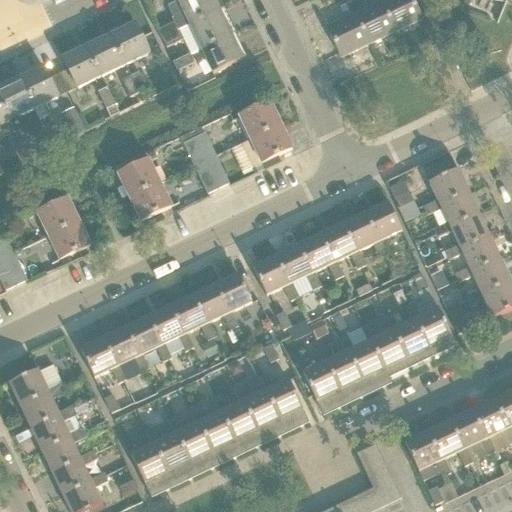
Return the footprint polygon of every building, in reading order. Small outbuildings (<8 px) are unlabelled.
[(178,32),(189,27),(220,12),(213,0),(182,0),(178,2),(185,18),(173,23),(178,32)] [(411,0),(388,0),(381,4),(395,33),(422,20),(411,0)] [(368,46),(395,33),(381,4),(354,16),(368,46)] [(345,20),(352,16),(347,5),(339,9),(345,20)] [(193,35),(201,50),(231,36),(220,12),(189,27),(178,32),(182,40),(193,35)] [(354,16),(327,29),(341,58),(368,46),(354,16)] [(163,39),(178,32),(173,23),(159,31),(163,39)] [(135,25),(111,37),(125,67),(150,56),(135,25)] [(167,47),(182,40),(178,32),(163,39),(167,47)] [(243,60),(231,36),(201,50),(189,56),(194,65),(205,59),(212,75),(243,60)] [(87,48),(102,79),(125,67),(111,37),(87,48)] [(102,79),(87,48),(63,60),(77,90),(102,79)] [(174,63),(179,72),(194,65),(189,56),(174,63)] [(34,111),(58,99),(44,69),(19,81),(34,111)] [(139,74),(131,78),(139,95),(147,91),(139,74)] [(123,82),(131,99),(139,95),(131,78),(123,82)] [(19,81),(0,89),(0,101),(10,122),(15,133),(24,129),(19,118),(34,111),(19,81)] [(107,90),(99,93),(106,110),(115,106),(107,90)] [(0,126),(9,123),(10,122),(0,101),(0,126)] [(239,119),(250,142),(281,127),(270,104),(239,119)] [(61,115),(72,137),(85,131),(74,109),(61,115)] [(48,117),(39,121),(47,138),(56,134),(48,117)] [(250,142),(261,165),(292,151),(281,127),(250,142)] [(24,129),(15,133),(23,150),(32,146),(24,129)] [(7,137),(15,154),(23,150),(15,133),(7,137)] [(218,160),(205,135),(195,140),(207,165),(218,160)] [(196,171),(207,165),(195,140),(184,145),(196,171)] [(207,165),(219,191),(230,186),(218,160),(207,165)] [(118,177),(129,200),(160,185),(149,162),(118,177)] [(196,171),(208,196),(219,191),(207,165),(196,171)] [(469,194),(458,171),(429,185),(437,201),(440,208),(469,194)] [(395,201),(410,195),(405,182),(389,189),(395,201)] [(171,208),(160,185),(129,200),(141,223),(171,208)] [(479,216),(469,194),(440,208),(437,201),(423,207),(427,217),(441,210),(448,224),(451,230),(479,216)] [(37,215),(49,239),(79,224),(68,201),(37,215)] [(388,204),(365,215),(379,243),(373,246),(379,259),(388,255),(381,242),(401,232),(388,204)] [(366,266),(359,252),(373,246),(379,243),(365,215),(343,226),(356,253),(351,255),(358,270),(366,266)] [(451,233),(458,247),(461,253),(490,239),(479,216),(451,230),(448,224),(434,230),(438,239),(451,233)] [(49,239),(60,262),(90,247),(79,224),(49,239)] [(343,226),(320,236),(333,264),(328,267),(335,281),(344,277),(337,262),(351,255),(356,253),(343,226)] [(0,250),(5,262),(16,256),(4,231),(0,233),(0,250)] [(328,267),(333,264),(320,236),(298,247),(311,275),(306,278),(312,292),(320,288),(314,274),(328,267)] [(461,255),(468,269),(471,275),(500,261),(490,239),(461,253),(458,247),(444,253),(448,261),(461,255)] [(298,247),(275,258),(289,286),(283,289),(290,303),(298,298),(292,285),(306,278),(311,275),(298,247)] [(5,262),(17,287),(28,282),(16,256),(5,262)] [(253,269),(266,297),(283,289),(289,286),(275,258),(253,269)] [(511,284),(500,261),(471,275),(468,269),(454,275),(459,284),(472,278),(479,292),(481,298),(511,284)] [(0,263),(0,279),(6,292),(17,287),(5,262),(0,263)] [(430,289),(422,273),(413,278),(420,294),(430,289)] [(238,276),(216,286),(229,315),(223,318),(230,331),(238,328),(231,314),(252,304),(238,276)] [(481,298),(479,292),(465,298),(468,306),(482,300),(492,321),(511,311),(511,285),(511,284),(481,298)] [(369,285),(355,292),(358,298),(371,291),(369,285)] [(223,318),(229,315),(216,286),(193,297),(207,325),(200,329),(207,342),(216,338),(209,324),(223,318)] [(401,292),(393,296),(398,308),(406,304),(401,292)] [(200,329),(207,325),(193,297),(171,308),(184,336),(179,339),(185,352),(194,348),(187,335),(200,329)] [(412,322),(399,328),(393,331),(407,360),(429,350),(415,320),(421,317),(415,304),(406,308),(412,322)] [(179,339),(184,336),(171,308),(148,319),(162,347),(156,350),(163,363),(171,359),(165,346),(179,339)] [(471,330),(461,308),(448,314),(458,336),(471,330)] [(421,317),(415,320),(429,350),(452,339),(438,309),(421,317)] [(293,328),(285,312),(276,317),(284,333),(288,331),(293,328)] [(376,339),(370,342),(384,371),(407,360),(393,331),(399,328),(392,315),(384,319),(390,333),(376,339)] [(149,370),(142,357),(156,350),(162,347),(148,319),(126,329),(139,358),(134,360),(141,374),(149,370)] [(293,328),(288,331),(294,342),(312,334),(306,322),(293,328)] [(376,339),(369,326),(361,330),(367,343),(354,350),(348,353),(362,382),(384,371),(370,342),(376,339)] [(120,367),(134,360),(139,358),(126,329),(103,340),(117,369),(112,371),(118,385),(126,381),(120,367)] [(331,361),(325,363),(339,393),(362,382),(348,353),(354,350),(347,337),(339,341),(345,354),(331,361)] [(112,371),(117,369),(103,340),(81,351),(94,380),(112,371)] [(272,345),(263,349),(270,365),(280,360),(272,345)] [(322,365),(303,374),(317,403),(339,393),(325,363),(331,361),(325,348),(315,352),(322,365)] [(47,391),(38,372),(9,386),(20,408),(49,394),(52,400),(65,393),(61,385),(47,391)] [(249,399),(243,401),(257,432),(280,421),(265,391),(271,388),(265,375),(256,379),(262,392),(249,399)] [(288,380),(271,388),(265,391),(280,421),(302,410),(288,380)] [(226,409),(220,412),(235,442),(257,432),(243,401),(249,399),(243,386),(234,390),(240,403),(226,409)] [(511,392),(494,401),(508,430),(504,433),(510,446),(511,445),(511,429),(511,428),(511,392)] [(52,400),(49,394),(20,408),(31,431),(60,417),(62,422),(76,416),(72,407),(58,414),(52,400)] [(212,401),(218,414),(204,420),(198,423),(212,453),(235,442),(220,412),(226,409),(220,396),(212,401)] [(113,397),(104,401),(111,417),(121,413),(113,397)] [(496,453),(490,440),(504,433),(508,430),(494,401),(472,412),(486,442),(480,444),(487,457),(496,453)] [(181,431),(176,434),(190,464),(212,453),(198,423),(204,420),(198,407),(189,411),(196,424),(181,431)] [(450,423),(464,452),(458,455),(464,468),(473,463),(467,451),(480,444),(486,442),(472,412),(450,423)] [(62,422),(60,417),(31,431),(41,453),(70,439),(73,445),(87,439),(83,429),(68,436),(62,422)] [(159,442),(153,445),(167,475),(190,464),(176,434),(181,431),(175,418),(166,423),(172,436),(159,442)] [(427,434),(441,463),(436,465),(442,479),(450,475),(445,461),(458,455),(464,452),(450,423),(427,434)] [(151,446),(131,456),(145,485),(167,475),(153,445),(159,442),(153,429),(144,433),(151,446)] [(405,444),(419,474),(436,465),(441,463),(427,434),(405,444)] [(70,439),(41,453),(52,476),(81,462),(84,467),(98,460),(94,452),(79,458),(73,445),(70,439)] [(94,490),(108,483),(104,475),(91,481),(84,467),(81,462),(52,476),(63,498),(92,484),(94,490)] [(511,471),(508,463),(499,467),(504,477),(511,472),(511,471)] [(135,480),(119,487),(124,498),(140,491),(135,480)] [(94,490),(92,484),(63,498),(69,511),(92,511),(103,507),(94,490)] [(444,502),(437,487),(428,492),(435,507),(444,502)]
